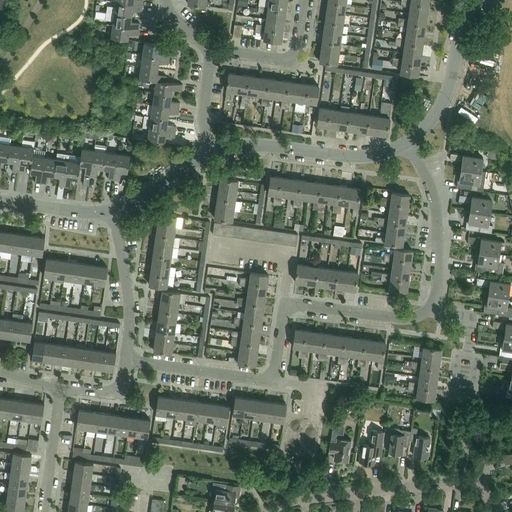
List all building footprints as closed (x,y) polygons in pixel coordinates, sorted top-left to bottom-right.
[(285,12),(286,2),(271,0),(268,0),(267,5),(265,5),(265,4),(259,3),(258,8),(285,12)] [(141,11),(142,6),(115,2),(114,8),(106,6),(105,13),(131,17),(132,9),(141,11)] [(344,14),(345,4),(327,2),(326,11),(344,14)] [(426,16),(428,6),(400,2),(400,6),(407,7),(407,6),(409,6),(408,13),(426,16)] [(284,22),(285,12),(258,8),(257,11),(264,12),(265,12),(266,12),(265,19),(284,22)] [(343,24),(344,14),(326,11),(324,21),(343,24)] [(130,22),(131,17),(105,13),(104,20),(112,21),(112,26),(138,30),(139,23),(130,22)] [(425,26),(426,16),(408,13),(407,19),(405,19),(405,18),(398,17),(397,22),(425,26)] [(282,32),(284,22),(265,19),(265,25),(263,25),(263,24),(256,23),(255,28),(282,32)] [(341,34),(343,24),(324,21),(323,31),(341,34)] [(423,36),(425,26),(397,22),(397,25),(404,26),(404,25),(406,26),(405,33),(423,36)] [(240,37),(241,26),(242,25),(234,24),(233,36),(240,37)] [(137,34),(138,30),(112,26),(110,37),(127,40),(128,33),(137,34)] [(281,41),(282,32),(255,28),(255,31),(262,32),(262,31),(264,32),(263,39),(281,41)] [(340,44),(341,34),(323,31),(321,41),(340,44)] [(422,46),(423,36),(405,33),(404,39),(402,39),(402,38),(395,37),(395,42),(422,46)] [(338,54),(340,44),(321,41),(320,51),(338,54)] [(168,59),(169,52),(160,51),(161,44),(143,42),(141,55),(168,59)] [(421,55),(422,46),(395,42),(394,45),(401,46),(401,45),(403,46),(402,53),(421,55)] [(337,63),(338,54),(320,51),(318,61),(337,63)] [(419,66),(421,55),(402,53),(401,59),(399,59),(399,58),(392,57),(392,62),(419,66)] [(158,62),(168,64),(168,59),(141,55),(140,67),(157,70),(158,62)] [(418,75),(419,66),(392,62),(391,65),(398,66),(398,65),(400,66),(399,72),(418,75)] [(157,75),(157,70),(140,67),(138,78),(155,80),(165,81),(166,76),(157,75)] [(123,77),(134,78),(135,70),(124,69),(123,77)] [(236,92),(239,74),(228,72),(224,100),(229,100),(230,93),(229,93),(229,91),(236,92)] [(245,102),(249,75),(239,74),(236,92),(243,93),(242,95),(241,102),(245,102)] [(256,95),(259,77),(249,75),(245,102),(249,103),(250,96),(249,96),(249,94),(256,95)] [(265,105),(268,78),(259,77),(256,95),(263,96),(262,98),(261,105),(265,105)] [(276,98),(279,79),(268,78),(265,105),(268,106),(270,99),(269,98),(269,97),(276,98)] [(284,108),(288,81),(279,79),(276,98),(283,99),(282,101),(281,100),(280,108),(284,108)] [(171,95),(172,88),(181,90),(182,84),(165,81),(155,80),(153,93),(171,95)] [(296,101),(298,82),(288,81),(284,108),(288,109),(289,102),(289,101),(289,100),(296,101)] [(305,111),(308,84),(298,82),(296,101),(302,101),(302,103),(301,103),(300,111),(305,111)] [(315,103),(318,85),(308,84),(305,111),(308,112),(309,104),(308,104),(309,102),(315,103)] [(179,102),(170,101),(171,95),(153,93),(152,104),(178,108),(179,102)] [(168,119),(169,112),(178,114),(178,108),(152,104),(150,116),(168,119)] [(327,126),(330,108),(319,107),(317,125),(327,126)] [(337,128),(340,110),(330,108),(327,126),(337,128)] [(347,129),(350,111),(340,110),(337,128),(347,129)] [(357,131),(359,112),(350,111),(347,129),(357,131)] [(367,132),(369,114),(359,112),(357,131),(367,132)] [(376,134),(379,115),(369,114),(367,132),(376,134)] [(387,135),(389,117),(379,115),(376,134),(387,135)] [(176,126),(168,125),(167,125),(168,119),(150,116),(148,128),(175,132),(176,126)] [(165,136),(168,136),(174,137),(175,132),(148,128),(147,140),(164,142),(165,136)] [(9,144),(10,144),(11,138),(0,136),(0,166),(1,160),(7,161),(9,144)] [(18,172),(21,145),(10,144),(9,144),(7,161),(13,162),(12,171),(18,172)] [(103,169),(105,151),(106,145),(94,144),(94,149),(90,176),(95,177),(97,168),(103,169)] [(30,164),(32,155),(33,147),(21,145),(18,172),(23,173),(25,163),(30,164)] [(88,185),(90,176),(94,149),(81,148),(80,156),(79,165),(85,166),(83,184),(88,185)] [(113,180),(117,153),(105,151),(103,169),(109,169),(108,179),(113,180)] [(64,186),(68,160),(68,154),(57,152),(56,158),(53,176),(59,176),(58,186),(64,186)] [(127,172),(129,155),(117,153),(113,180),(119,181),(120,171),(127,172)] [(480,171),(482,158),(450,153),(449,159),(462,161),(462,160),(465,160),(464,168),(480,171)] [(77,179),(79,165),(80,156),(68,154),(68,160),(64,186),(70,187),(71,178),(77,179)] [(40,183),(44,157),(32,155),(30,164),(29,172),(36,173),(34,182),(40,183)] [(53,176),(56,158),(44,157),(40,183),(46,184),(47,175),(53,176)] [(229,165),(228,171),(228,172),(237,174),(238,166),(229,165)] [(477,190),(480,171),(464,168),(463,176),(458,175),(456,187),(477,190)] [(277,204),(281,176),(270,175),(268,194),(274,195),(274,197),(273,196),(272,204),(277,204)] [(288,196),(290,178),(281,176),(277,204),(280,205),(281,198),(280,197),(281,195),(288,196)] [(236,190),(237,180),(219,177),(218,188),(236,190)] [(296,210),(300,179),(290,178),(288,196),(294,197),(294,199),(293,199),(292,209),(296,210)] [(307,199),(310,181),(300,179),(296,210),(295,212),(299,213),(301,200),(300,200),(300,198),(307,199)] [(316,210),(320,182),(310,181),(307,199),(314,200),(314,202),(313,202),(312,209),(316,210)] [(327,202),(330,183),(320,182),(316,210),(320,210),(321,203),(320,203),(320,201),(327,202)] [(336,213),(340,185),(330,183),(327,202),(334,203),(334,205),(333,205),(332,212),(336,213)] [(347,205),(350,186),(340,185),(336,213),(340,213),(341,206),(340,206),(340,204),(347,205)] [(356,215),(360,188),(350,186),(347,205),(354,206),(354,208),(353,208),(352,215),(356,215)] [(235,200),(236,190),(218,188),(217,198),(235,200)] [(408,205),(409,195),(391,192),(390,199),(388,198),(388,197),(381,196),(381,201),(408,205)] [(489,212),(491,199),(459,195),(458,201),(470,203),(469,209),(489,212)] [(233,210),(235,200),(217,198),(215,208),(233,210)] [(407,215),(408,205),(381,201),(380,205),(387,206),(387,205),(389,205),(388,212),(407,215)] [(260,214),(262,204),(258,204),(254,203),(253,210),(257,210),(256,214),(260,214)] [(232,220),(233,210),(215,208),(214,218),(232,220)] [(491,232),(492,225),(487,224),(489,212),(469,209),(468,217),(466,217),(465,229),(491,232)] [(405,225),(407,215),(388,212),(387,219),(385,219),(385,217),(374,216),(373,220),(378,221),(405,225)] [(283,228),(290,229),(292,213),(285,213),(283,228)] [(175,227),(177,216),(158,214),(157,224),(175,227)] [(404,234),(405,225),(378,221),(377,224),(384,225),(384,224),(386,225),(385,232),(404,234)] [(174,237),(175,227),(157,224),(155,234),(174,237)] [(343,236),(344,226),(334,224),(333,234),(343,236)] [(11,250),(14,233),(4,231),(1,249),(11,250)] [(402,245),(404,234),(385,232),(384,238),(382,238),(382,237),(375,236),(375,240),(402,245)] [(22,252),(24,234),(14,233),(11,250),(22,252)] [(32,253),(34,235),(24,234),(22,252),(32,253)] [(172,247),(174,237),(155,234),(154,244),(172,247)] [(42,255),(44,237),(34,235),(32,253),(42,255)] [(498,254),(500,241),(468,236),(467,242),(479,244),(478,251),(498,254)] [(341,244),(342,240),(331,238),(331,242),(335,243),(334,247),(340,248),(341,244)] [(205,251),(207,241),(203,241),(199,240),(198,250),(201,251),(205,251)] [(171,256),(172,247),(154,244),(152,254),(171,256)] [(358,259),(359,247),(349,246),(348,258),(358,259)] [(411,260),(413,250),(394,247),(393,255),(390,255),(391,253),(384,252),(383,256),(411,260)] [(502,274),(503,262),(497,261),(498,254),(478,251),(477,258),(476,258),(474,270),(502,274)] [(170,266),(171,256),(152,254),(151,264),(170,266)] [(410,270),(411,260),(383,256),(382,260),(389,261),(390,261),(392,261),(391,268),(410,270)] [(54,277),(56,259),(46,258),(43,275),(54,277)] [(64,278),(66,261),(56,259),(54,277),(64,278)] [(74,280),(76,262),(66,261),(64,278),(74,280)] [(84,281),(87,263),(76,262),(74,280),(84,281)] [(95,283),(97,265),(87,263),(84,281),(95,283)] [(305,283),(307,265),(297,263),(295,282),(305,283)] [(168,277),(170,266),(151,264),(149,274),(168,277)] [(105,284),(107,266),(97,265),(95,283),(105,284)] [(315,285),(317,266),(307,265),(305,283),(315,285)] [(324,286),(327,267),(317,266),(315,285),(324,286)] [(334,287),(337,269),(327,267),(324,286),(334,287)] [(408,280),(410,270),(391,268),(390,275),(388,274),(388,273),(378,272),(378,276),(380,276),(408,280)] [(344,289),(347,270),(337,269),(334,287),(344,289)] [(355,290),(357,272),(347,270),(344,289),(355,290)] [(267,285),(268,275),(250,272),(249,279),(247,279),(247,278),(240,277),(239,281),(267,285)] [(167,287),(168,280),(168,277),(149,274),(148,284),(167,287)] [(407,290),(408,280),(380,276),(380,280),(387,281),(387,280),(389,280),(388,288),(407,290)] [(507,296),(509,282),(477,277),(476,284),(488,286),(487,293),(507,296)] [(265,295),(267,285),(239,281),(239,285),(246,286),(246,285),(248,285),(247,292),(265,295)] [(178,303),(180,293),(162,290),(160,300),(178,303)] [(264,305),(265,295),(247,292),(246,299),(244,299),(244,298),(237,297),(236,301),(264,305)] [(511,316),(511,307),(505,307),(507,296),(487,293),(486,300),(485,300),(483,312),(511,316)] [(177,313),(178,303),(160,300),(159,310),(177,313)] [(262,315),(264,305),(236,301),(236,305),(243,306),(243,305),(245,305),(244,312),(262,315)] [(175,323),(177,313),(159,310),(157,320),(175,323)] [(261,325),(262,315),(244,312),(243,319),(241,318),(234,317),(233,321),(261,325)] [(0,335),(9,337),(12,319),(2,318),(0,328),(0,335)] [(19,339),(21,321),(12,319),(9,337),(19,339)] [(174,333),(175,323),(157,320),(156,330),(174,333)] [(29,340),(32,322),(21,321),(19,339),(29,340)] [(259,335),(261,325),(233,321),(233,324),(240,325),(240,324),(242,325),(241,332),(259,335)] [(511,336),(511,323),(493,321),(492,327),(504,329),(503,335),(511,336)] [(301,357),(305,330),(295,328),(293,347),(299,348),(299,350),(298,350),(297,357),(301,357)] [(172,343),(174,333),(156,330),(154,340),(172,343)] [(313,350),(315,331),(305,330),(301,357),(306,358),(307,351),(305,351),(306,349),(313,350)] [(321,360),(325,333),(315,331),(313,350),(319,351),(319,353),(318,353),(317,360),(321,360)] [(258,345),(259,335),(241,332),(240,339),(238,338),(238,337),(231,337),(231,341),(258,345)] [(332,352),(335,334),(325,333),(321,360),(325,361),(326,354),(325,354),(325,351),(332,352)] [(341,363),(345,336),(335,334),(332,352),(339,353),(339,356),(338,355),(337,363),(341,363)] [(511,336),(503,335),(502,343),(500,342),(498,355),(511,356),(511,336)] [(352,355),(355,337),(345,336),(341,363),(345,364),(346,357),(345,356),(345,354),(352,355)] [(361,366),(365,338),(355,337),(352,355),(359,356),(359,358),(358,358),(357,365),(361,366)] [(372,358),(375,340),(365,338),(361,366),(365,366),(366,359),(365,359),(365,357),(372,358)] [(171,352),(172,343),(154,340),(153,350),(171,352)] [(381,369),(385,341),(375,340),(372,358),(379,359),(379,361),(378,361),(377,368),(381,369)] [(42,360),(45,342),(34,341),(31,358),(42,360)] [(257,355),(258,345),(231,341),(230,344),(237,345),(237,344),(239,345),(238,352),(257,355)] [(52,361),(55,344),(45,342),(42,360),(52,361)] [(62,363),(65,345),(55,344),(52,361),(62,363)] [(73,364),(75,347),(65,345),(62,363),(73,364)] [(439,359),(441,349),(414,345),(413,349),(420,350),(420,349),(422,350),(421,357),(439,359)] [(83,366),(85,348),(75,347),(73,364),(83,366)] [(92,367),(95,349),(85,348),(83,366),(92,367)] [(103,369),(105,351),(95,349),(92,367),(103,369)] [(113,370),(115,352),(105,351),(103,369),(113,370)] [(255,364),(257,355),(238,352),(237,359),(235,358),(235,357),(228,356),(228,360),(255,364)] [(438,369),(439,359),(421,357),(420,363),(418,363),(418,362),(411,361),(411,365),(438,369)] [(511,363),(499,362),(498,368),(511,370),(510,377),(511,377),(511,363)] [(438,369),(411,365),(403,364),(402,368),(417,370),(417,369),(419,369),(418,377),(437,379),(438,369)] [(435,389),(437,379),(418,377),(417,383),(415,383),(416,382),(408,381),(408,385),(435,389)] [(434,399),(435,389),(408,385),(407,389),(414,390),(415,389),(416,389),(415,396),(434,399)] [(165,415),(168,402),(168,397),(158,395),(155,413),(165,415)] [(243,415),(245,398),(234,396),(232,414),(243,415)] [(175,416),(178,398),(168,397),(168,402),(165,415),(175,416)] [(11,417),(13,399),(3,398),(1,415),(11,417)] [(185,418),(188,399),(178,398),(175,416),(185,418)] [(253,417),(255,399),(245,398),(243,415),(253,417)] [(21,418),(23,401),(13,399),(11,417),(21,418)] [(195,419),(198,401),(188,399),(185,418),(184,424),(194,425),(195,419)] [(262,418),(265,401),(255,399),(253,417),(262,418)] [(31,420),(33,402),(23,401),(21,418),(31,420)] [(206,420),(208,402),(198,401),(195,419),(206,420)] [(273,420),(276,402),(265,401),(262,418),(273,420)] [(41,421),(44,403),(33,402),(31,420),(41,421)] [(216,422),(218,404),(208,402),(206,420),(216,422)] [(283,421),(286,403),(276,402),(273,420),(283,421)] [(226,423),(228,405),(218,404),(216,422),(215,427),(225,428),(226,423)] [(87,428),(89,411),(78,409),(76,427),(87,428)] [(97,430),(99,412),(89,411),(87,428),(97,430)] [(107,431),(109,414),(99,412),(97,430),(107,431)] [(117,433),(120,415),(109,414),(107,431),(117,433)] [(127,434),(129,417),(120,415),(117,433),(127,434)] [(137,436),(140,418),(129,417),(127,434),(137,436)] [(148,437),(150,420),(140,418),(137,436),(148,437)] [(340,427),(332,426),(329,446),(335,447),(334,459),(347,461),(351,440),(338,438),(340,427)] [(402,445),(408,446),(409,440),(410,430),(399,429),(399,428),(393,427),(391,428),(390,433),(387,451),(401,453),(402,445)] [(417,428),(411,427),(410,430),(409,440),(415,441),(413,455),(427,457),(430,437),(416,435),(417,428)] [(381,452),(384,432),(372,430),(370,445),(361,444),(360,454),(361,454),(359,461),(366,462),(366,463),(370,464),(370,463),(373,464),(375,451),(381,452)] [(36,451),(38,439),(28,438),(27,445),(27,449),(36,451)] [(511,450),(502,454),(505,464),(511,462),(511,463),(511,450)] [(29,465),(31,454),(13,452),(11,463),(29,465)] [(133,464),(133,460),(134,455),(124,454),(123,458),(123,462),(133,464)] [(134,455),(133,460),(133,464),(143,465),(144,457),(134,455)] [(75,460),(73,471),(91,474),(93,463),(75,460)] [(28,475),(29,465),(11,463),(10,473),(28,475)] [(90,484),(91,474),(73,471),(72,482),(90,484)] [(27,485),(28,475),(10,473),(9,483),(27,485)] [(215,490),(214,500),(234,503),(235,497),(238,497),(240,486),(213,481),(212,489),(215,490)] [(88,494),(90,484),(72,482),(71,491),(88,494)] [(25,495),(27,485),(9,483),(7,493),(25,495)] [(87,504),(88,494),(71,491),(69,502),(87,504)] [(24,506),(25,495),(7,493),(6,503),(24,506)] [(233,510),(234,503),(214,500),(212,510),(208,509),(208,511),(235,511),(236,510),(233,510)] [(68,511),(85,511),(87,504),(69,502),(68,511)] [(22,511),(24,506),(6,503),(4,511),(22,511)]
